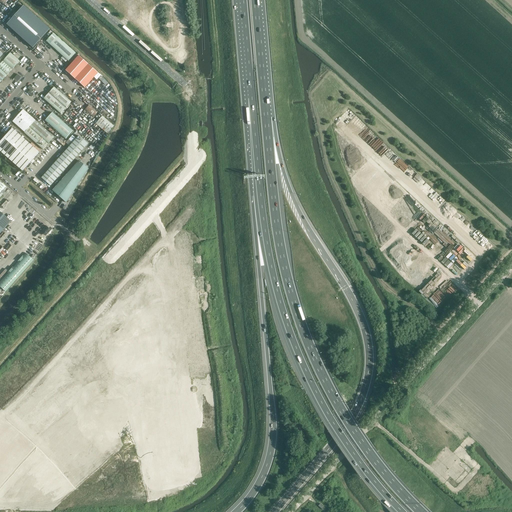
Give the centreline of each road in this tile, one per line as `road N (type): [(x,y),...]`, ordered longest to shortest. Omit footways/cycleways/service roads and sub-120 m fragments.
road 1 (motorway): [(273,511),(355,410),(369,358),(364,327),(307,230),(266,117)]
road 2 (motorway): [(420,511),(353,431),(297,315),(276,222),(266,117)]
road 3 (motorway): [(258,195),(268,264),(301,365),(359,466),(399,511)]
road 4 (tertiary): [(288,511),(511,265)]
road 5 (motorway): [(258,195),(273,427),(262,475),(236,511)]
road 6 (motorway): [(241,0),(258,195)]
road 7 (track): [(389,171),(375,202),(457,281),(477,260)]
road 8 (track): [(471,443),(439,478),(372,420)]
road 9 (unclassified): [(90,0),(185,86)]
